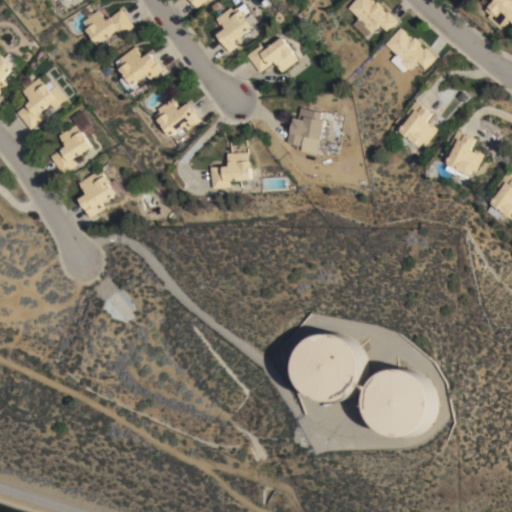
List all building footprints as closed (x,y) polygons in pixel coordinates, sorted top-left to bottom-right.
[(388,32),(380,25),(375,31),(374,29),(370,33),(369,32),(365,37),(358,30),(362,26),(362,25),(363,23),(347,7),(354,0),(374,0),(376,2),(378,0),(384,7),(383,8),(386,12),(388,10),(399,21),(388,32)] [(490,14),(486,10),(489,6),(494,0),(511,0),(511,20),(511,19),(509,21),(510,22),(502,30),(488,17),(490,14)] [(247,3),(257,17),(259,15),(263,20),(255,25),(256,26),(241,37),(244,42),(231,52),(218,34),(227,27),(224,22),(222,23),(218,17),(230,8),(233,11),(241,5),(242,7),(247,3)] [(87,28),(82,20),(98,8),(106,19),(121,8),(134,26),(120,36),(115,30),(96,44),(85,29),(87,28)] [(425,69),(423,67),(422,67),(416,62),(409,70),(406,67),(402,71),(390,60),(395,54),(384,44),(400,27),(402,28),(407,32),(406,33),(409,36),(410,35),(413,38),(415,36),(422,43),(420,45),(424,48),(425,47),(436,57),(425,69)] [(263,44),(267,49),(286,36),(297,52),(296,52),(301,59),(284,71),(277,61),(262,72),(249,54),(263,44)] [(115,65),(121,60),(119,57),(136,45),(143,56),(150,51),(163,70),(147,81),(144,76),(134,83),(136,86),(127,93),(118,80),(123,77),(115,65)] [(0,52),(7,58),(12,52),(20,59),(15,65),(16,66),(0,84),(0,52)] [(57,109),(53,104),(42,113),(46,118),(31,130),(18,112),(32,101),(24,91),(28,87),(24,82),(32,76),(37,82),(43,78),(47,84),(54,78),(70,98),(57,109)] [(173,96),(180,106),(178,108),(179,110),(188,103),(201,119),(174,140),(171,135),(169,137),(153,116),(160,111),(157,108),(173,96)] [(406,113),(416,100),(433,114),(428,120),(438,128),(422,148),(419,146),(418,147),(417,147),(412,153),(390,136),(397,128),(399,130),(410,116),(406,113)] [(331,128),(328,140),(324,139),(324,140),(305,135),(301,150),(295,149),(296,145),(288,142),(291,128),(293,128),(296,117),(299,118),(302,107),(325,113),(324,119),(329,120),(327,127),(331,128)] [(73,118),(86,110),(98,130),(88,136),(95,147),(75,159),(79,165),(63,175),(52,156),(68,146),(61,135),(78,125),(73,118)] [(471,177),(446,163),(455,147),(450,144),(459,128),(478,139),(472,150),(474,151),(475,149),(484,154),(471,177)] [(231,152),(246,151),(246,140),(231,141),(231,152)] [(229,166),(229,153),(250,151),(252,179),(229,181),(230,188),(211,189),(210,167),(229,166)] [(86,195),(79,183),(97,172),(99,175),(104,172),(111,183),(118,179),(127,193),(115,201),(113,198),(103,204),(106,208),(91,218),(79,199),(86,195)] [(498,186),(509,172),(511,174),(511,218),(511,219),(507,216),(506,217),(501,213),(496,219),(486,211),(492,204),(490,203),(502,189),(498,186)] [(367,378),(366,381),(365,384),(363,386),(361,389),(358,391),(356,393),(353,395),(350,397),(347,398),(344,399),(341,400),(337,400),(334,400),(330,400),(327,399),(324,398),(321,397),(318,396),(315,394),(313,392),(310,389),(308,386),(306,384),(305,380),(303,377),(302,374),(302,371),(301,368),(301,364),(302,361),(302,358),(303,355),(305,352),(306,349),(308,346),(310,343),(313,341),(315,339),(318,337),(321,335),(324,334),(327,333),(330,332),(333,332),(337,332),(340,332),(344,333),(347,334),(350,335),(353,337),(355,339),(358,341),(361,343),(363,346),(364,348),(366,352),(367,355),(368,358),(369,361),(369,364),(369,368),(369,371),(368,374),(367,378)] [(437,408),(436,411),(435,414),(434,417),(432,420),(430,423),(428,425),(426,427),(423,429),(420,431),(417,432),(414,434),(411,434),(407,435),(404,435),(401,435),(398,434),(394,433),(391,432),(388,431),(386,429),(383,427),(381,425),(378,423),(376,420),(375,417),(373,414),(372,411),(371,408),(371,404),(371,401),(371,398),(371,395),(372,391),(373,388),(375,385),(377,382),(379,380),(381,377),(383,375),(386,373),(389,371),(392,370),(395,369),(398,368),(401,368),(404,367),(408,368),(411,368),(414,369),(417,370),(420,372),(423,373),(426,375),(428,377),(430,380),(432,382),(434,385),(435,388),(437,391),(437,395),(438,398),(438,401),(438,405),(437,408)]
